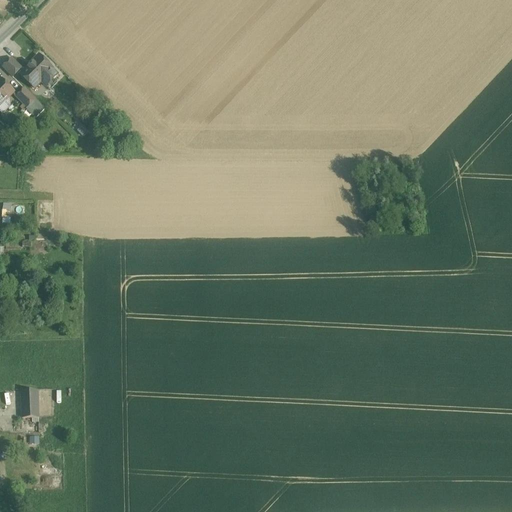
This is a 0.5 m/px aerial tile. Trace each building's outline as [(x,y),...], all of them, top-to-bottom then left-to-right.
[(39,56),(20,75),(31,86),(38,79),(46,87),(57,76),(52,70),(53,69),(39,56)] [(11,59),(3,67),(13,77),(21,69),(11,59)] [(0,105),(14,92),(1,80),(0,81),(0,105)] [(35,100),(24,89),(16,97),(27,109),(31,105),(35,100)] [(45,110),(35,100),(31,105),(40,114),(45,110)] [(40,114),(31,105),(27,109),(26,110),(35,119),(40,114)] [(38,391),(21,391),(22,419),(39,418),(38,391)]
